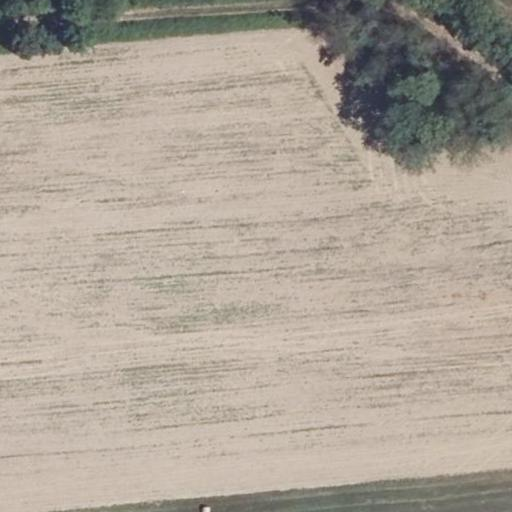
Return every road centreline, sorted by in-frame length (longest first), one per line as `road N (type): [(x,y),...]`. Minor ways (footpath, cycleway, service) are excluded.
road 1 (track): [(340,0),(0,24)]
road 2 (track): [(511,87),(444,28),(413,8),(378,0)]
